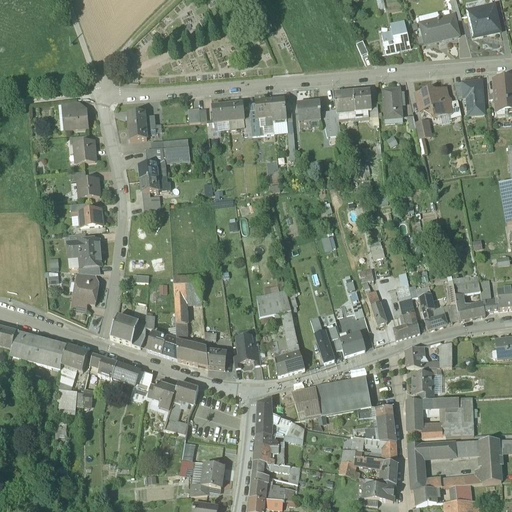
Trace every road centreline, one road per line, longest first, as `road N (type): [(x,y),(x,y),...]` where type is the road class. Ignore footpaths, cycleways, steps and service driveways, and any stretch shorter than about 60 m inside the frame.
road 1 (residential): [(511,65),(100,96)]
road 2 (residential): [(99,348),(114,300),(126,202),(100,96)]
road 3 (residential): [(405,511),(395,349)]
road 4 (residential): [(99,348),(251,394)]
road 5 (residential): [(251,394),(395,349)]
road 6 (residential): [(395,349),(458,328),(511,322)]
